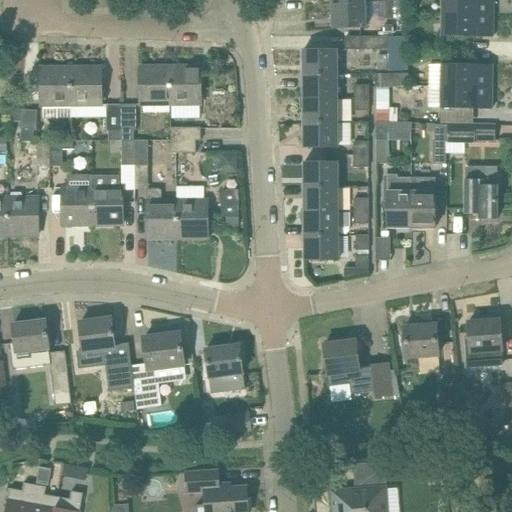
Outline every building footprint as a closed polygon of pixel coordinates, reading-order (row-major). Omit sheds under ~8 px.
[(385,19),(396,19),(394,0),(384,1),(385,19)] [(442,0),(442,14),(489,15),(489,2),(494,2),(493,0),(442,0)] [(366,27),(365,2),(332,4),(333,28),(366,27)] [(489,27),(489,15),(442,14),(442,36),(493,37),(493,27),(489,27)] [(394,35),(394,25),(380,25),(380,35),(394,35)] [(345,50),(376,50),(376,38),(346,37),(345,50)] [(403,37),(387,37),(388,50),(388,74),(375,75),(375,87),(377,87),(391,87),(409,87),(407,50),(404,50),(403,37)] [(387,37),(376,38),(376,50),(388,50),(387,37)] [(304,50),(304,74),(338,74),(337,50),(304,50)] [(441,86),(488,86),(488,74),(493,74),(493,64),(442,64),(442,65),(430,65),(429,86),(441,86)] [(171,104),(170,66),(140,67),(140,104),(171,104)] [(170,66),(171,104),(201,104),(201,66),(170,66)] [(72,104),(71,67),(41,68),(41,105),(72,104)] [(71,67),(72,104),(102,104),(102,67),(71,67)] [(304,74),(304,98),(338,98),(338,74),(304,74)] [(355,85),(354,98),(370,98),(370,84),(355,85)] [(429,86),(429,107),(492,109),(492,99),(488,99),(488,86),(441,86),(429,86)] [(304,98),(304,122),(338,122),(338,98),(304,98)] [(370,98),(354,98),(354,110),(370,110),(370,98)] [(390,121),(390,101),(377,101),(376,121),(390,121)] [(109,141),(122,141),(122,104),(107,105),(107,131),(109,131),(109,141)] [(122,104),(122,141),(134,140),(134,130),(137,130),(137,104),(122,104)] [(38,110),(21,110),(21,141),(34,141),(34,126),(38,126),(38,110)] [(411,134),(411,121),(390,121),(376,121),(376,164),(389,163),(389,133),(411,134)] [(338,122),(304,122),(304,147),(338,146),(338,122)] [(447,142),(448,142),(448,124),(435,124),(435,133),(435,139),(433,139),(433,164),(447,164),(447,142)] [(496,124),(448,124),(448,142),(476,143),(476,140),(496,140),(496,124)] [(171,140),(196,140),(201,140),(201,127),(171,127),(171,140)] [(135,165),(134,140),(122,141),(122,165),(135,165)] [(134,140),(135,165),(148,165),(148,140),(134,140)] [(196,152),(196,140),(171,140),(171,152),(196,152)] [(38,166),(50,166),(50,141),(37,141),(37,143),(37,153),(38,166)] [(63,141),(50,141),(50,166),(63,166),(63,149),(63,141)] [(63,141),(63,149),(74,149),(74,141),(63,141)] [(354,141),(354,154),(370,154),(370,141),(354,141)] [(222,154),(222,167),(227,172),(238,172),(238,154),(222,154)] [(370,154),(354,154),(353,167),(370,167),(370,154)] [(304,162),(304,187),(338,186),(338,162),(304,162)] [(498,166),(484,166),(484,180),(467,180),(466,214),(478,214),(478,218),(476,218),(476,219),(498,219),(498,166)] [(63,225),(93,224),(92,187),(93,187),(93,174),(68,175),(68,188),(62,188),(63,225)] [(92,187),(93,224),(123,224),(123,187),(120,187),(119,174),(93,174),(93,187),(92,187)] [(413,192),(413,177),(389,178),(388,227),(412,227),(413,192)] [(413,192),(412,227),(436,227),(437,184),(436,177),(413,177),(413,192)] [(177,186),(177,200),(178,238),(208,238),(208,200),(205,200),(204,186),(177,186)] [(304,187),(305,211),(338,211),(338,186),(304,187)] [(241,204),(241,187),(222,187),(222,204),(241,204)] [(178,238),(177,200),(162,200),(162,189),(147,189),(147,238),(178,238)] [(9,198),(0,197),(0,235),(9,235),(9,198)] [(9,198),(9,235),(39,235),(39,198),(9,198)] [(354,198),(354,211),(369,211),(369,198),(354,198)] [(338,211),(305,211),(305,235),(339,235),(338,211)] [(369,211),(354,211),(354,223),(370,223),(369,211)] [(241,217),(228,217),(228,227),(241,227),(241,217)] [(339,235),(305,235),(305,260),(339,259),(339,258),(339,235)] [(369,235),(357,235),(357,250),(369,249),(369,235)] [(346,269),(346,280),(369,275),(370,275),(370,269),(346,269)] [(109,382),(133,379),(131,365),(128,343),(115,344),(112,318),(80,322),(84,352),(103,349),(106,372),(108,372),(109,382)] [(503,349),(501,319),(468,322),(469,337),(464,338),(466,366),(503,364),(502,349),(503,349)] [(46,320),(13,324),(17,352),(50,348),(46,320)] [(436,324),(405,327),(407,359),(408,359),(409,370),(420,369),(419,357),(438,356),(436,324)] [(131,365),(133,379),(136,408),(161,405),(157,370),(184,367),(180,332),(144,337),(148,363),(131,365)] [(359,367),(356,340),(324,344),(330,387),(350,384),(351,394),(376,390),(376,398),(394,395),(389,363),(372,365),(359,367)] [(240,345),(206,349),(211,392),(227,390),(246,388),(240,345)] [(50,352),(53,377),(68,375),(65,350),(50,352)] [(71,402),(70,378),(53,379),(54,403),(71,402)] [(459,410),(457,378),(440,380),(443,409),(459,410)] [(511,425),(511,382),(505,383),(507,412),(503,413),(504,425),(511,425)] [(124,402),(125,411),(136,410),(135,401),(124,402)] [(251,430),(249,412),(225,415),(227,433),(251,430)] [(383,472),(382,461),(354,464),(354,474),(383,472)] [(79,466),(67,464),(65,474),(77,476),(79,466)] [(52,468),(40,466),(37,483),(50,484),(52,468)] [(192,511),(191,511),(248,511),(247,487),(231,488),(231,483),(219,484),(218,470),(179,473),(181,493),(205,491),(206,504),(197,505),(198,510),(192,511)] [(30,511),(35,484),(24,483),(23,490),(10,488),(5,511),(30,511)] [(55,511),(58,496),(45,494),(47,486),(45,486),(35,484),(30,511),(55,511)] [(385,511),(384,488),(334,492),(335,511),(385,511)] [(58,496),(55,511),(80,511),(83,493),(72,491),(71,499),(58,496)] [(114,502),(115,511),(128,511),(128,502),(114,502)]
